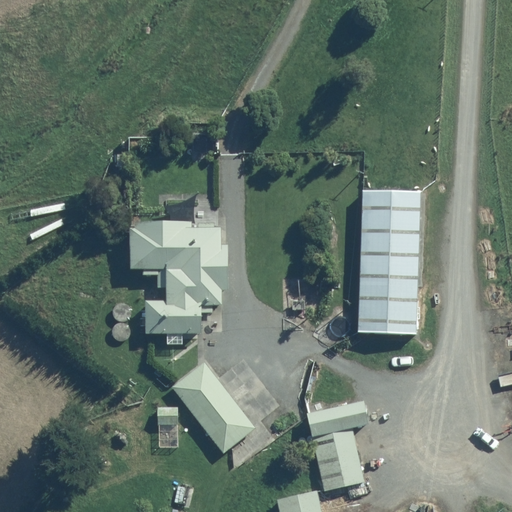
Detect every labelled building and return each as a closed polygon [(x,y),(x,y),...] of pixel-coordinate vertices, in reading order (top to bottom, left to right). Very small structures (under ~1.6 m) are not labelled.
[(417,336),(420,195),(360,194),(357,335),(417,336)] [(137,232),(132,232),(132,276),(160,276),(160,302),(145,302),(145,337),(203,338),(204,308),(224,309),(224,295),(230,295),(230,247),(223,247),(223,230),(215,230),(215,225),(137,225),(137,232)] [(256,429),(205,363),(170,389),(221,455),(256,429)] [(307,417),(325,494),(365,485),(352,432),(369,428),(364,404),(307,417)] [(321,511),(315,492),(275,503),(277,511),(321,511)]
